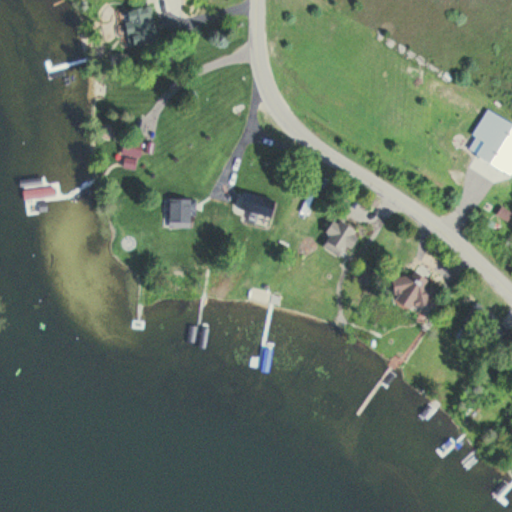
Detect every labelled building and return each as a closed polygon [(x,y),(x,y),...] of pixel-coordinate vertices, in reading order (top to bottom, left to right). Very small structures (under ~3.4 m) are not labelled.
[(131,47),(157,42),(152,7),(125,12),(131,47)] [(120,154),(140,158),(143,143),(124,139),(120,154)] [(275,202),(243,192),(238,209),(270,219),(275,202)] [(191,223),(191,200),(168,200),(168,223),(191,223)] [(343,254),(343,251),(355,251),(355,225),(328,225),(328,254),(343,254)] [(434,287),(425,289),(422,273),(394,279),(400,311),(437,303),(434,287)] [(510,328),(475,305),(461,326),(496,349),(510,328)]
